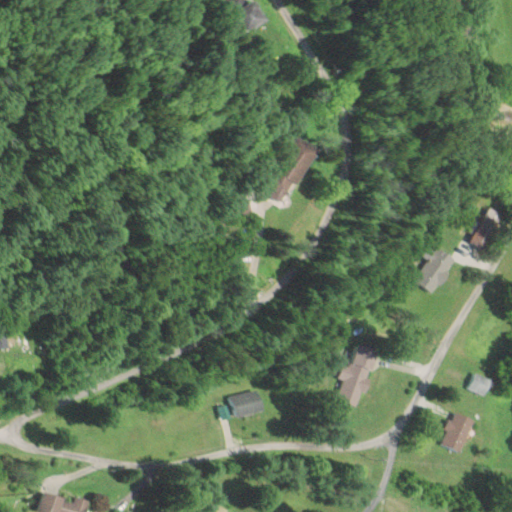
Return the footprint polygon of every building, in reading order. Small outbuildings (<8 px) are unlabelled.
[(266,20),(251,0),(249,0),(233,13),(248,33),(266,20)] [(319,150),(293,136),(265,186),(291,200),(319,150)] [(434,293),(454,260),(426,244),(406,277),(434,293)] [(376,353),(354,346),(337,400),(359,407),(376,353)] [(468,388),(484,396),(491,379),(475,372),(468,388)] [(262,411),(256,390),(229,398),(235,419),(262,411)] [(473,419),(452,411),(440,444),(460,452),(473,419)] [(35,511),(85,511),(89,501),(75,497),(74,501),(41,491),(35,511)]
